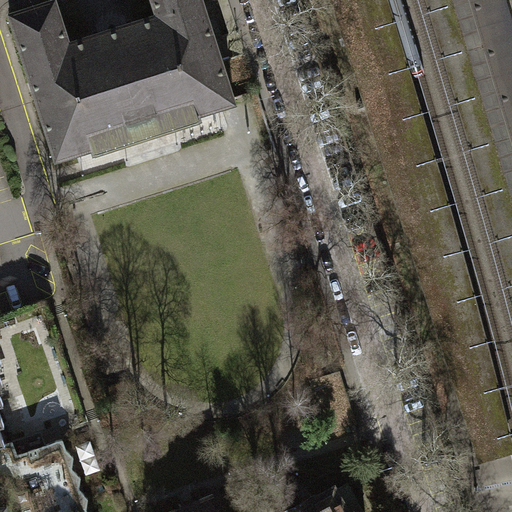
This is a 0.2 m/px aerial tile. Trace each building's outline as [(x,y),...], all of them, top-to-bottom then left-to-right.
[(69,43),(55,0),(53,0),(9,14),(57,162),(93,150),(95,154),(201,120),(199,116),(236,104),(202,0),(151,0),(157,15),(69,43)] [(227,0),(218,0),(230,35),(238,32),(227,0)] [(329,0),(478,462),(511,452),(511,440),(472,286),(439,168),(388,0),(329,0)] [(511,130),(472,0),(424,0),(498,243),(511,297),(511,130)] [(511,0),(472,0),(511,130),(511,0)] [(340,372),(311,381),(327,432),(356,423),(340,372)] [(0,485),(15,506),(16,511),(88,511),(86,508),(88,498),(80,491),(79,488),(81,477),(73,470),(72,468),(74,457),(66,450),(63,440),(30,451),(24,436),(4,443),(5,444),(0,446),(0,485)] [(364,511),(349,483),(335,490),(334,488),(314,498),(287,511),(364,511)] [(220,511),(213,495),(172,511),(220,511)]
